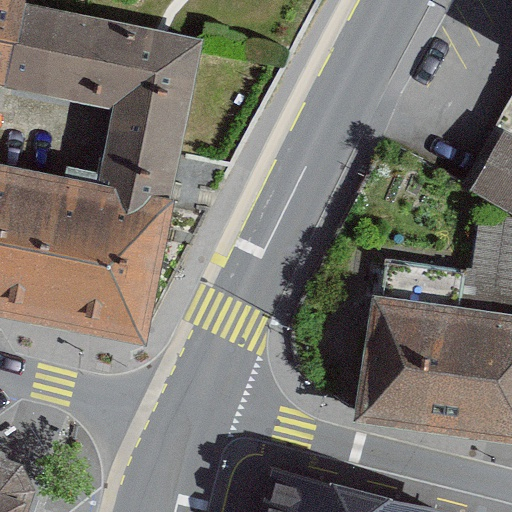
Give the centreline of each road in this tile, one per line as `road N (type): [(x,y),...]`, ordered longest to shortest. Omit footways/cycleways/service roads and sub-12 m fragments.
road 1 (primary): [(389,0),(189,410)]
road 2 (residential): [(511,485),(189,410)]
road 3 (residential): [(189,410),(0,368)]
